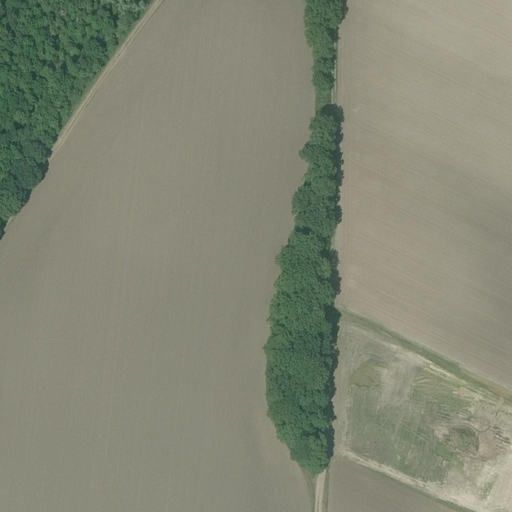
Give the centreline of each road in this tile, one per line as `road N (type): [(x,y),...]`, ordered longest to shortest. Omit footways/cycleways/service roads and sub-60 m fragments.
road 1 (track): [(334,0),(325,511)]
road 2 (track): [(160,0),(0,230)]
